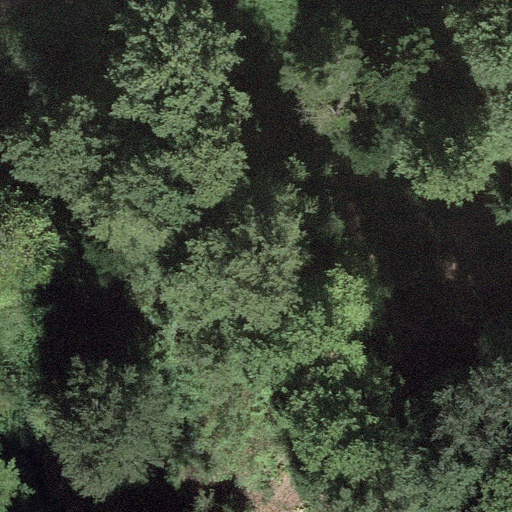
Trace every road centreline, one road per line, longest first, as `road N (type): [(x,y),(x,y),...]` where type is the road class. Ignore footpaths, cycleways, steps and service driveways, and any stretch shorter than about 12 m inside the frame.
road 1 (track): [(75,511),(0,266)]
road 2 (track): [(0,48),(73,42),(124,0)]
